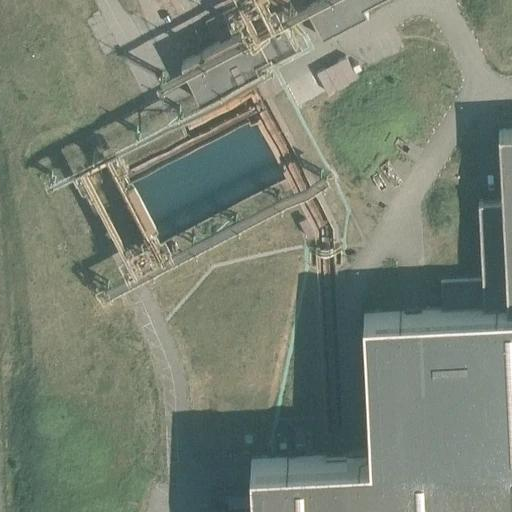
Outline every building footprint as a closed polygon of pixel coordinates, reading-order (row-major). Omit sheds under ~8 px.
[(318,0),(306,6),(322,38),(368,14),(364,7),(376,0),(318,0)] [(253,23),(181,61),(203,102),(268,68),(265,61),(298,43),(282,11),(254,25),(253,23)] [(353,65),(352,65),(353,66),(355,70),(355,71),(356,70),(360,68),(361,68),(360,67),(358,63),(358,62),(357,63),(353,65)] [(265,73),(256,78),(264,94),(273,89),(265,73)] [(310,74),(288,85),(300,107),(321,96),(310,74)] [(269,456),(251,457),(252,488),(252,489),(253,510),(253,511),(511,511),(511,127),(498,128),(500,164),(502,198),(499,199),(482,199),(478,200),(482,276),(440,278),(440,281),(441,281),(441,282),(441,295),(442,307),(425,308),(400,309),(391,310),(363,311),(364,325),(364,331),(367,385),(370,451),(366,451),(366,450),(347,451),(347,452),(343,452),(327,453),(309,454),(308,454),(294,455),(274,456),(269,456)]
